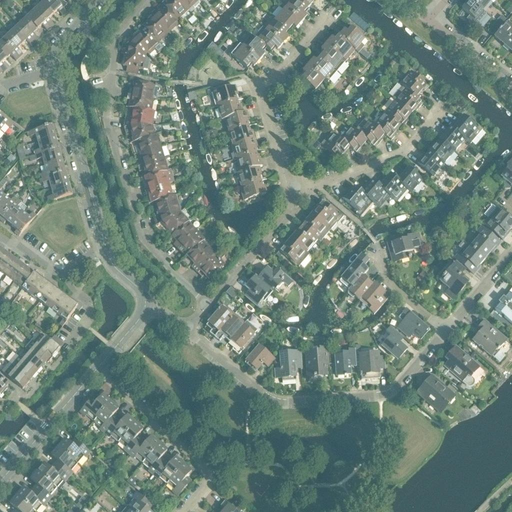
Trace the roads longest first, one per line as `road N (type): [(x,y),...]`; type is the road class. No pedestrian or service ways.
road 1 (residential): [(207,304),(138,233),(108,131),(111,44),(147,0)]
road 2 (residential): [(444,331),(394,391),(278,403),(184,330)]
road 3 (residential): [(297,200),(284,184),(260,101),(326,18)]
road 4 (residential): [(185,511),(207,485),(205,467),(95,370)]
road 5 (residential): [(105,248),(54,74)]
road 6 (residential): [(297,200),(403,152),(439,110)]
road 7 (residential): [(95,370),(0,482)]
road 8 (residential): [(207,304),(297,200)]
